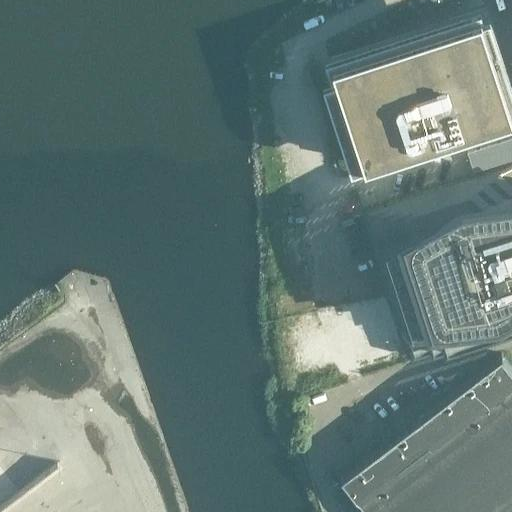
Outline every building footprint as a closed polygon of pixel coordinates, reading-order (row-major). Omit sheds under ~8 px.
[(357,161),(364,158),(336,72),(400,51),(400,50),(400,49),(400,48),(400,46),(401,46),(402,45),(403,44),(404,44),(405,44),(406,44),(407,44),(408,45),(409,46),(410,47),(410,48),(491,22),(489,15),(482,17),(480,10),(329,59),(325,61),(357,161)] [(336,72),(364,158),(511,110),(511,85),(491,22),(410,48),(410,47),(409,46),(408,45),(407,44),(406,44),(405,44),(404,44),(403,44),(402,45),(401,46),(400,46),(400,48),(400,49),(400,50),(400,51),(336,72)] [(511,135),(467,150),(473,170),(511,157),(511,135)] [(511,180),(499,168),(493,170),(469,178),(366,212),(365,212),(364,213),(364,214),(363,214),(363,215),(363,216),(364,216),(407,352),(408,353),(409,354),(410,354),(411,354),(412,354),(511,321),(511,180)] [(511,367),(503,356),(501,353),(482,367),(460,384),(391,437),(340,475),(341,477),(341,476),(357,497),(368,511),(489,511),(511,495),(511,367)] [(511,511),(511,495),(489,511),(511,511)]
